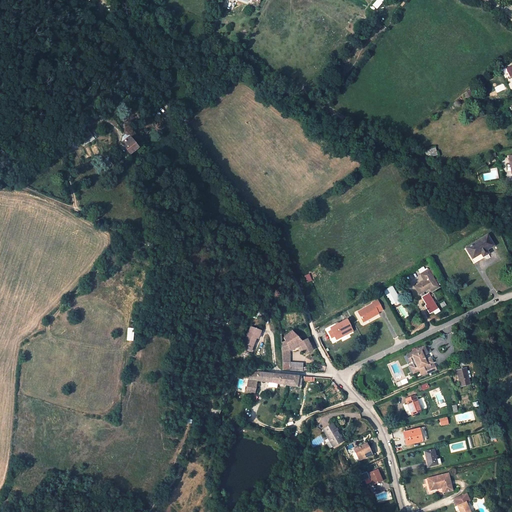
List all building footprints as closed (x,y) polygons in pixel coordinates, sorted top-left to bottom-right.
[(82,145),(93,137),(89,131),(78,139),(82,145)] [(139,148),(130,137),(122,143),(131,154),(139,148)] [(472,258),(480,253),(483,256),(487,253),(485,250),(492,245),(487,235),(467,247),(471,253),(469,254),(472,258)] [(473,263),(483,257),(483,256),(480,253),(472,258),(469,254),(471,253),(467,247),(465,249),(473,263)] [(420,274),(424,280),(415,286),(419,294),(422,292),(428,288),(430,291),(438,287),(428,270),(420,274)] [(391,288),(387,291),(392,300),(396,298),(391,288)] [(427,292),(423,294),(422,292),(419,294),(425,304),(424,305),(428,313),(437,309),(427,292)] [(372,303),(372,304),(357,312),(362,320),(370,316),(370,317),(371,317),(378,313),(377,312),(382,309),(377,300),(372,303)] [(348,318),(329,326),(331,330),(328,331),(332,341),(354,332),(348,318)] [(251,327),(243,345),(251,348),(256,337),(258,338),(260,331),(251,327)] [(281,343),(281,351),(289,350),(289,349),(300,343),(305,353),(312,349),(307,338),(301,341),(292,330),(284,338),(285,341),(281,343)] [(415,369),(417,369),(418,371),(421,377),(432,372),(428,363),(430,363),(427,357),(424,359),(422,355),(425,353),(423,349),(421,349),(420,347),(415,350),(416,351),(414,351),(414,350),(410,352),(411,353),(406,355),(409,361),(411,360),(415,369)] [(436,370),(430,356),(427,357),(430,363),(428,363),(432,372),(436,370)] [(414,373),(418,371),(417,369),(415,369),(411,360),(409,361),(407,362),(409,366),(410,365),(414,373)] [(303,363),(290,362),(289,369),(289,370),(302,371),(303,363)] [(469,384),(465,368),(456,370),(458,379),(460,386),(469,384)] [(256,388),(257,380),(258,372),(250,373),(247,386),(256,388)] [(257,380),(296,386),(295,388),(301,389),(302,376),(297,376),(258,372),(257,380)] [(414,396),(405,399),(411,415),(420,411),(414,396)] [(448,424),(446,417),(439,419),(441,426),(448,424)] [(340,437),(336,430),(334,427),(333,425),(323,430),(333,447),(342,442),(340,437)] [(422,427),(403,432),(405,443),(416,440),(416,442),(425,440),(422,427)] [(301,439),(290,434),(287,440),(298,445),(301,439)] [(363,456),(370,452),(366,443),(354,449),(354,451),(351,452),(355,462),(363,458),(363,456)] [(424,452),(426,459),(427,459),(429,466),(441,464),(439,458),(435,459),(433,449),(424,452)] [(376,469),(368,473),(370,477),(373,484),(381,480),(376,469)] [(366,474),(366,472),(358,475),(360,481),(368,478),(366,474)] [(427,478),(430,489),(442,486),(443,490),(443,492),(452,489),(448,472),(427,478)] [(462,496),(453,499),(456,505),(459,511),(469,511),(465,501),(462,496)]
